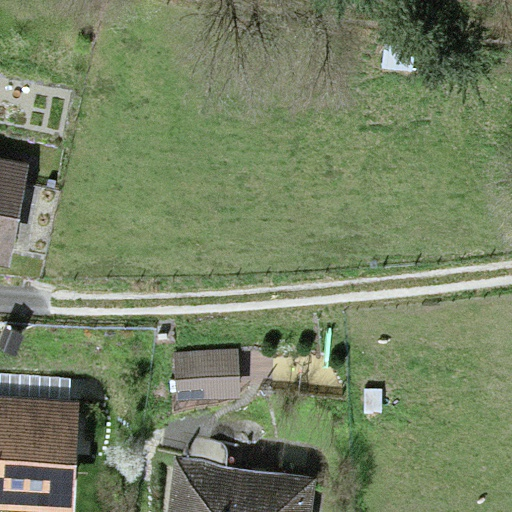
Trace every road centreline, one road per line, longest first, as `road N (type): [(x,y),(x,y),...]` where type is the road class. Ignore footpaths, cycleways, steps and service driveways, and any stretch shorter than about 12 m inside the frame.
road 1 (track): [(511,277),(89,315)]
road 2 (track): [(511,21),(345,0)]
